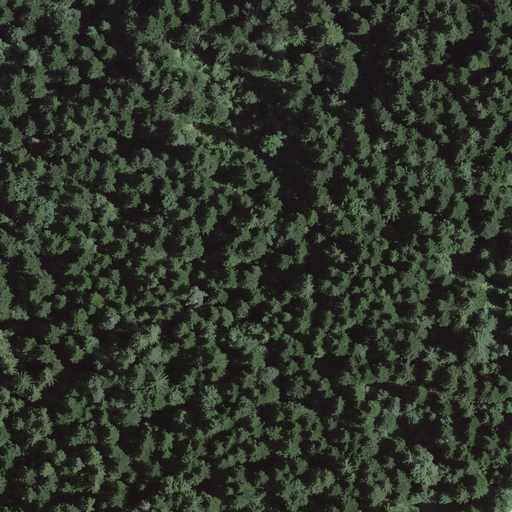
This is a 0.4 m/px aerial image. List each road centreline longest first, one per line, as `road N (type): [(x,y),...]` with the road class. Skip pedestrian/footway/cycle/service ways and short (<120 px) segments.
road 1 (track): [(176,511),(309,345),(352,109),(353,31),(327,0)]
road 2 (track): [(2,0),(29,75),(61,348),(51,424),(0,502)]
road 3 (track): [(353,31),(442,156),(511,374)]
